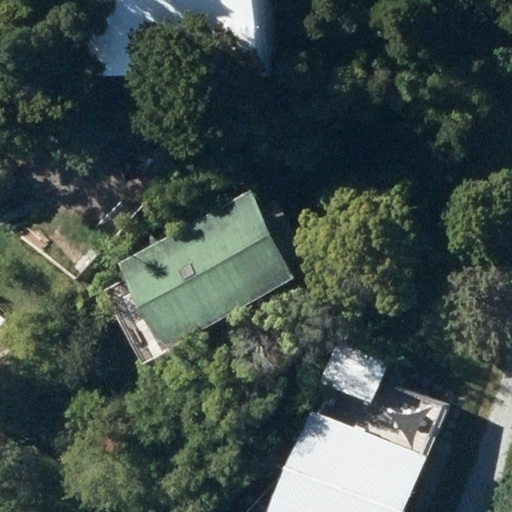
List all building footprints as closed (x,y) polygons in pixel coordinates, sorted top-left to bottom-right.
[(239,0),(108,0),(110,69),(239,65),(237,2),(240,2),(239,0)] [(377,102),(406,117),(418,92),(390,77),(377,102)] [(252,195),(119,269),(170,359),(303,285),(252,195)] [(0,331),(10,321),(0,311),(0,331)] [(326,387),(373,407),(390,368),(342,348),(326,387)] [(413,511),(434,461),(316,414),(276,511),(413,511)]
